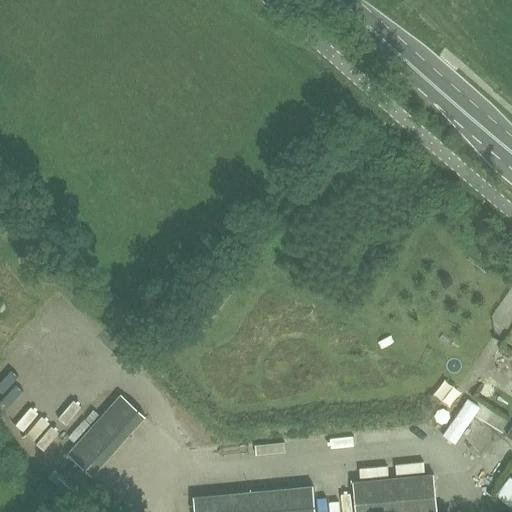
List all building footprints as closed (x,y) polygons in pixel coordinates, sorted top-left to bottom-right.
[(63,452),(89,475),(143,415),(117,392),(63,452)] [(403,435),(431,434),(431,426),(402,427),(403,435)] [(367,431),(367,439),(393,440),(393,431),(367,431)] [(375,465),(376,475),(396,474),(395,464),(375,465)] [(346,468),(313,471),(314,482),(338,480),(340,500),(348,499),(346,468)] [(437,511),(434,476),(353,484),(355,511),(437,511)] [(194,497),(195,511),(315,511),(313,486),(194,497)]
